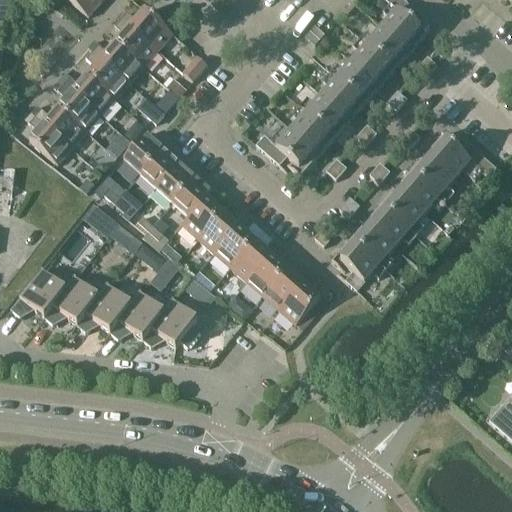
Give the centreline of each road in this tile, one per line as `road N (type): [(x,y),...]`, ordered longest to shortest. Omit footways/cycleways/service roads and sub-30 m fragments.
road 1 (residential): [(480,42),(312,227),(204,129),(250,76),(251,28)]
road 2 (residential): [(215,451),(226,390),(0,359)]
road 3 (unclassified): [(511,300),(332,510)]
road 4 (secondary): [(215,451),(147,430),(0,410)]
road 5 (residential): [(122,0),(12,119)]
road 6 (secondary): [(332,510),(215,451)]
